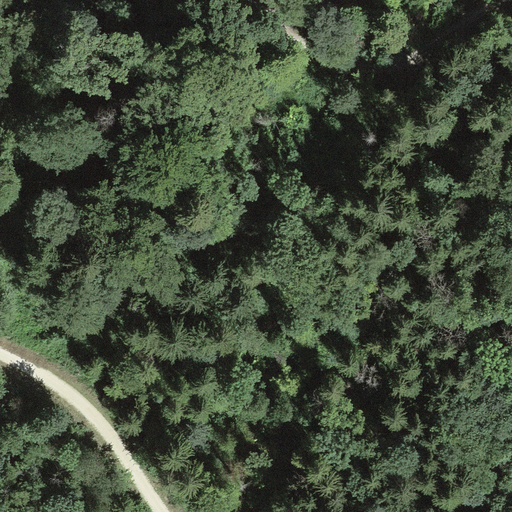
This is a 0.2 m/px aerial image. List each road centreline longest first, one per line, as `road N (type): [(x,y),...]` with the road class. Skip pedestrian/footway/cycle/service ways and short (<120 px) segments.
road 1 (track): [(253,0),(271,26),(317,53),(381,70),(492,0)]
road 2 (track): [(0,350),(54,378),(100,421),(159,511)]
